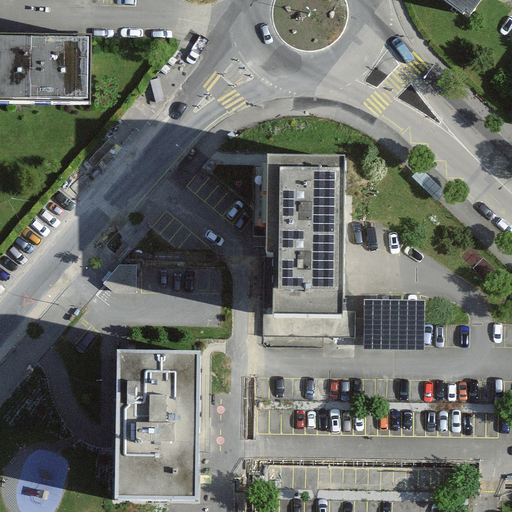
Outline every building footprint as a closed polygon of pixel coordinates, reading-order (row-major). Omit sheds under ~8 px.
[(443,0),(468,18),(481,0),(443,0)] [(87,40),(0,39),(0,99),(87,100),(87,40)] [(343,200),(344,126),(270,125),(269,219),(277,219),(276,314),(342,315),(342,306),(343,200)] [(135,263),(119,263),(103,281),(108,285),(115,291),(135,291),(136,267),(135,263)] [(419,344),(419,325),(419,318),(368,318),(367,344),(419,344)] [(164,501),(199,501),(200,451),(201,338),(201,327),(201,321),(135,320),(118,320),(116,501),(164,501)]
